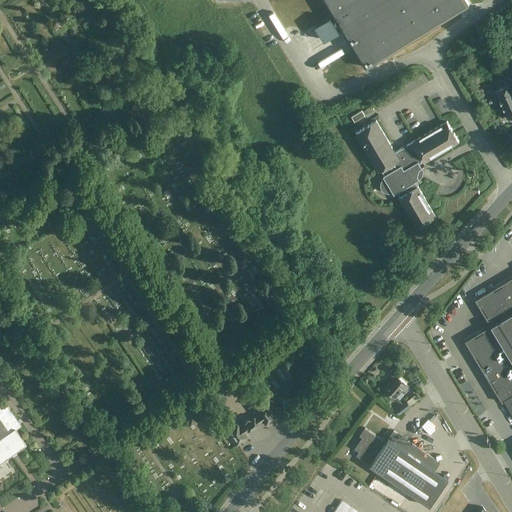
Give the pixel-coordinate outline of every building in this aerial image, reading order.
[(324,0),(354,48),(366,67),(469,4),(466,0),(324,0)] [(318,27),(329,51),(345,43),(334,20),(318,27)] [(495,90),(508,119),(511,116),(511,85),(511,83),(495,90)] [(362,110),(351,116),(354,121),(365,115),(362,110)] [(384,178),(383,179),(381,181),(380,183),(380,185),(381,187),(381,189),(383,191),(384,192),(386,193),(389,193),(391,193),(393,192),(394,194),(398,191),(400,196),(398,197),(417,228),(435,216),(425,199),(418,185),(417,186),(415,181),(419,179),(420,181),(421,181),(419,179),(422,177),(424,170),(422,167),(424,166),(422,167),(419,162),(424,160),(425,161),(459,141),(447,121),(395,152),(376,120),(356,132),(379,171),(381,170),(384,175),(383,176),(384,178)] [(511,279),(511,280),(510,278),(501,283),(502,285),(494,290),(493,288),(475,299),(488,319),(489,318),(491,318),(494,318),(495,319),(497,321),(498,322),(498,325),(498,326),(497,328),(496,330),(494,331),(492,331),(490,331),(488,331),(487,329),(486,328),(465,340),(502,402),(503,401),(502,401),(504,400),(511,413),(511,279)] [(385,388),(395,397),(407,384),(396,375),(385,388)] [(259,414),(255,417),(254,417),(257,421),(258,423),(260,422),(263,420),(266,425),(276,418),(265,402),(263,404),(259,398),(254,402),(258,408),(256,410),(259,414)] [(395,409),(399,414),(410,405),(406,400),(395,409)] [(0,462),(12,454),(13,456),(17,454),(15,452),(26,444),(15,429),(21,425),(17,420),(11,410),(7,405),(1,409),(0,406),(0,462)] [(393,429),(400,421),(390,412),(384,420),(393,429)] [(249,420),(244,424),(247,427),(252,424),(257,421),(254,417),(249,420)] [(235,424),(231,418),(225,421),(229,428),(227,429),(237,444),(247,437),(244,432),(248,430),(247,427),(244,424),(240,426),(237,422),(235,424)] [(435,469),(440,462),(393,430),(385,441),(365,428),(359,435),(362,437),(355,448),(359,451),(356,455),(430,505),(448,478),(435,469)] [(180,504),(186,511),(192,508),(187,499),(180,504)]
